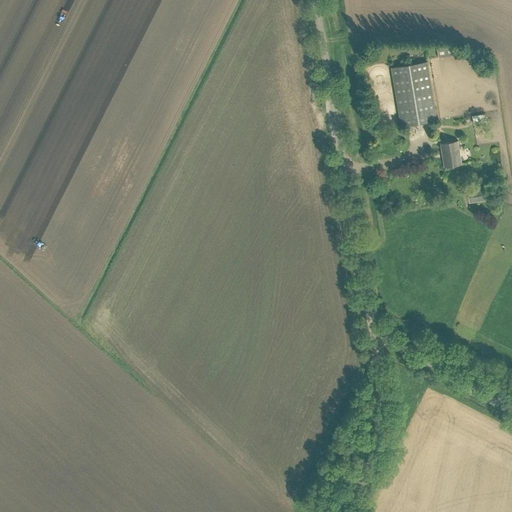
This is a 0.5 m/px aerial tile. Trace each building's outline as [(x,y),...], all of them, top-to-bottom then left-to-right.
[(439,58),(455,55),(453,47),(437,50),(439,58)] [(401,126),(438,121),(428,62),(392,68),(401,126)] [(473,124),(486,122),(484,113),(472,116),(473,124)] [(445,167),(462,164),(458,141),(441,144),(445,167)] [(469,202),(488,198),(487,188),(467,192),(469,202)]
